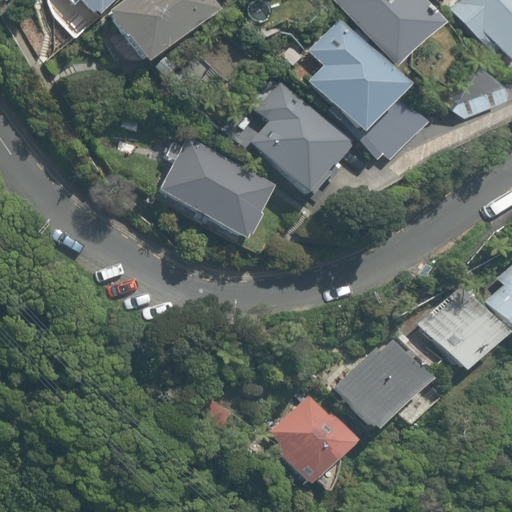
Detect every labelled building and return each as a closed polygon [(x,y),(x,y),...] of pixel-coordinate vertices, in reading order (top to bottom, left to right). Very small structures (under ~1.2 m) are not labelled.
[(108,0),(79,0),(92,14),(108,0)] [(222,15),(212,0),(132,0),(108,17),(144,69),(222,15)] [(438,8),(430,0),(336,0),(388,55),(438,8)] [(511,32),(511,0),(445,0),(444,1),(490,52),(511,32)] [(404,83),(337,14),(300,49),(314,63),(299,78),(352,132),(404,83)] [(349,151),(280,77),(249,105),(260,116),(236,138),(295,201),(349,151)] [(491,88),(442,112),(449,126),(498,102),(491,88)] [(268,182),(179,131),(145,191),(235,241),(268,182)] [(511,333),(511,266),(478,296),(511,335),(511,333)] [(498,332),(458,283),(409,322),(450,372),(498,332)] [(422,376),(382,332),(325,383),(365,428),(422,376)] [(351,437),(306,387),(252,435),(297,485),(351,437)]
